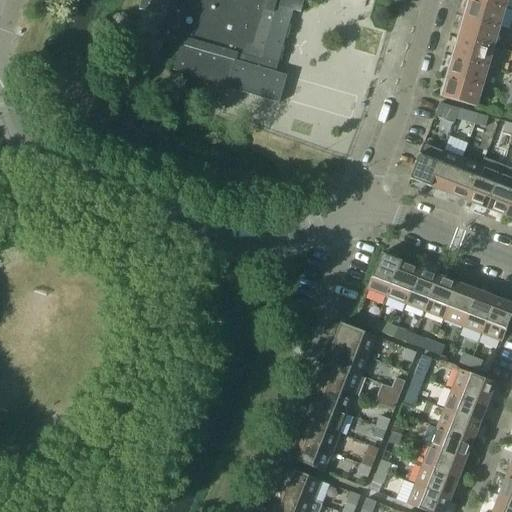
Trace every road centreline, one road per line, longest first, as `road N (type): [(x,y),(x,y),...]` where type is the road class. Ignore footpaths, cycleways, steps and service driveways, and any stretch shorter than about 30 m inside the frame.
road 1 (tertiary): [(365,204),(302,227),(237,234),(41,156),(0,84)]
road 2 (residential): [(365,204),(429,0)]
road 3 (tertiary): [(511,262),(365,204)]
